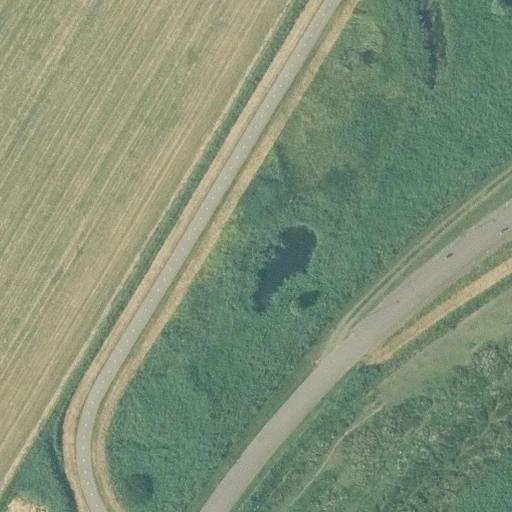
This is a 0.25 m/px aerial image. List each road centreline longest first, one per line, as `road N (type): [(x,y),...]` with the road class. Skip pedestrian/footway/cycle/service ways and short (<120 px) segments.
road 1 (unclassified): [(213,511),(331,369),(511,217)]
road 2 (track): [(331,369),(331,338),(364,300),(511,170)]
